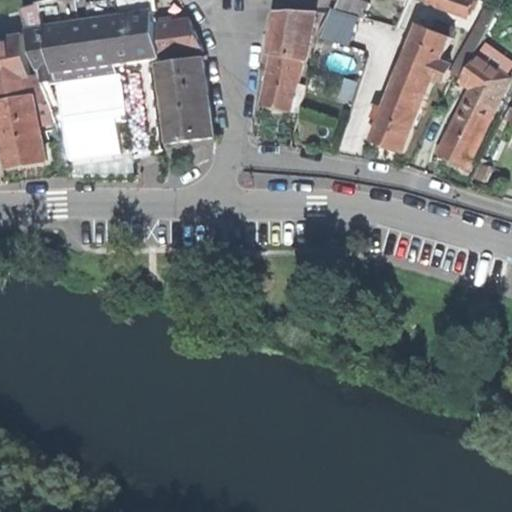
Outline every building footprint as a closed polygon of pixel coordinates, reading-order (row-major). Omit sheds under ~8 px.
[(61,0),(42,5),(23,11),(42,75),(53,74),(60,73),(63,85),(85,82),(107,78),(105,67),(163,58),(158,27),(155,11),(126,15),(123,0),(61,0)] [(153,0),(123,0),(126,15),(155,11),(153,0)] [(339,0),(337,7),(365,16),(370,2),(365,0),(339,0)] [(472,0),(429,0),(467,14),(472,0)] [(452,71),(461,76),(497,9),(488,5),(452,71)] [(349,13),(332,8),(328,20),(345,25),(349,13)] [(270,55),(273,55),(302,61),(313,13),(277,14),(270,55)] [(438,20),(434,29),(449,35),(452,26),(438,20)] [(192,23),(158,27),(163,58),(205,53),(198,37),(192,23)] [(387,145),(406,152),(436,75),(442,59),(451,36),(449,35),(434,29),(419,23),(409,50),(403,47),(400,57),(404,59),(385,108),(379,106),(375,117),(380,119),(372,139),(387,145)] [(0,85),(31,80),(23,36),(0,40),(0,85)] [(262,107),(292,113),(297,86),(302,61),(273,55),(268,80),(262,107)] [(462,79),(472,87),(498,105),(511,78),(479,56),(462,79)] [(450,62),(442,59),(436,75),(447,80),(451,68),(448,67),(450,62)] [(206,60),(161,66),(171,145),(192,142),(216,139),(206,60)] [(54,83),(53,74),(42,75),(44,84),(54,83)] [(40,78),(31,80),(35,100),(36,105),(45,103),(40,78)] [(0,85),(0,106),(35,100),(31,80),(0,85)] [(306,88),(297,86),(292,113),(300,114),(306,88)] [(472,87),(467,98),(495,111),(498,105),(472,87)] [(467,98),(463,107),(490,120),(495,111),(467,98)] [(35,100),(0,106),(0,115),(10,170),(28,166),(46,163),(41,136),(40,127),(36,105),(35,100)] [(49,102),(45,103),(36,105),(40,127),(55,124),(49,102)] [(453,160),(468,167),(490,120),(463,107),(440,153),(453,160)] [(57,133),(55,124),(40,127),(41,136),(57,133)] [(475,174),(485,179),(491,166),(481,162),(475,174)]
